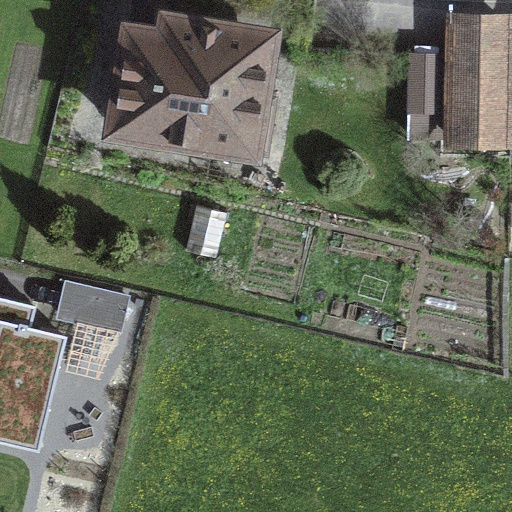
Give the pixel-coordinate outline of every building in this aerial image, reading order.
[(131,31),(116,126),(263,149),(271,99),(257,97),(265,50),(223,43),(225,30),(169,20),(166,37),(131,31)] [(454,21),(452,129),(504,130),(506,22),(454,21)] [(441,55),(411,54),(410,135),(440,136),(441,55)] [(71,283),(63,318),(119,331),(127,296),(71,283)] [(0,436),(36,445),(62,336),(26,328),(31,307),(0,299),(0,436)]
